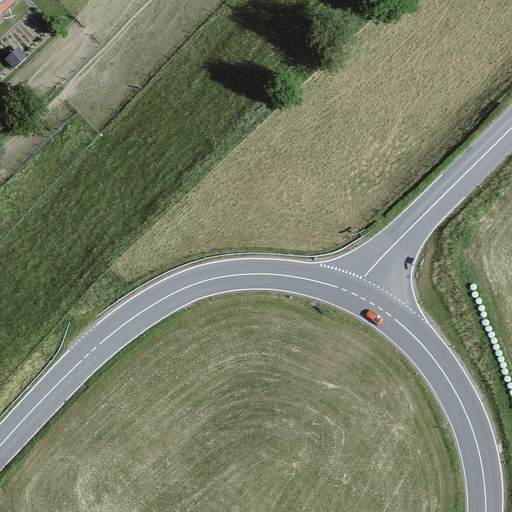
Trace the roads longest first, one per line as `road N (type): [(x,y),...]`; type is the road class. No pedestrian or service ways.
road 1 (secondary): [(349,291),(253,273),(178,291),(95,347),(0,445)]
road 2 (secondary): [(485,511),(477,443),(442,370),(406,328),(349,291)]
road 3 (tertiary): [(349,291),(511,125)]
